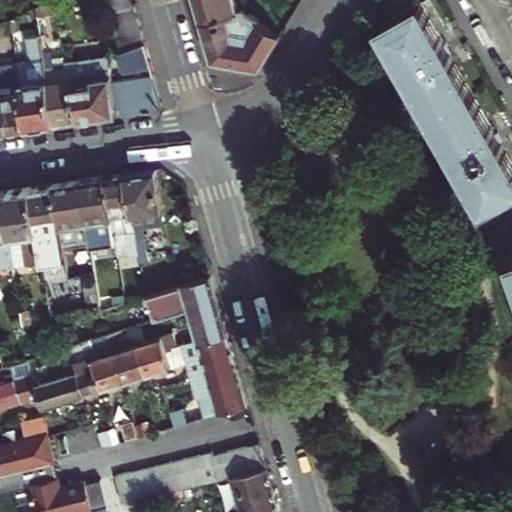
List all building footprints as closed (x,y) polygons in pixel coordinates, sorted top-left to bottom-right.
[(51,0),(43,0),(34,5),(37,21),(55,13),(51,0)] [(135,3),(134,0),(106,0),(109,10),(135,3)] [(236,0),(196,0),(206,33),(213,58),(238,62),(260,66),(280,33),(246,6),(239,9),(236,0)] [(135,3),(109,10),(113,23),(139,15),(135,3)] [(449,54),(420,3),(380,26),(484,207),(511,190),(511,163),(495,134),(449,54)] [(143,28),(139,15),(113,23),(117,35),(143,28)] [(143,28),(117,35),(121,48),(146,41),(143,28)] [(41,123),(55,121),(42,51),(39,32),(27,34),(31,58),(17,61),(18,67),(28,125),(41,123)] [(151,56),(146,41),(121,48),(125,63),(133,61),(151,56)] [(42,51),(55,121),(67,119),(80,117),(66,61),(53,63),(51,50),(42,51)] [(109,55),(66,61),(80,117),(118,112),(165,105),(151,56),(133,61),(137,76),(114,79),(109,55)] [(0,129),(3,129),(28,125),(18,67),(3,69),(2,64),(0,64),(0,129)] [(140,171),(125,173),(138,255),(150,253),(146,229),(166,226),(157,168),(140,171)] [(118,258),(138,255),(125,173),(115,174),(106,176),(115,241),(118,258)] [(90,244),(115,241),(106,176),(93,178),(80,180),(90,244)] [(90,244),(80,180),(68,181),(54,184),(63,248),(90,244)] [(45,280),(67,276),(63,248),(54,184),(43,185),(31,187),(41,257),(45,280)] [(13,261),(41,257),(31,187),(17,189),(2,191),(9,238),(13,261)] [(0,267),(13,265),(13,261),(9,238),(2,191),(0,191),(0,267)] [(213,275),(144,296),(152,320),(190,308),(219,298),(216,286),(213,275)] [(124,295),(125,302),(136,298),(136,293),(124,295)] [(219,298),(190,308),(199,339),(199,340),(229,332),(224,316),(219,298)] [(64,345),(79,339),(73,323),(58,329),(64,345)] [(179,345),(175,332),(168,334),(172,347),(179,345)] [(199,340),(205,359),(189,363),(193,375),(237,363),(233,347),(229,332),(199,340)] [(110,347),(106,334),(91,339),(93,346),(89,347),(102,388),(112,385),(125,381),(116,351),(112,352),(110,347)] [(172,347),(168,334),(140,344),(149,374),(163,370),(189,362),(189,363),(205,359),(199,340),(199,339),(179,345),(172,347)] [(91,339),(70,345),(86,393),(94,391),(102,388),(89,347),(93,346),(91,339)] [(149,374),(140,344),(116,351),(125,381),(138,377),(149,374)] [(44,402),(45,406),(65,400),(86,393),(70,345),(56,350),(29,358),(44,402)] [(38,404),(44,402),(29,358),(27,359),(12,364),(24,402),(30,400),(36,398),(38,404)] [(193,375),(205,418),(249,405),(241,378),(237,363),(193,375)] [(0,367),(0,409),(5,408),(24,402),(12,364),(0,367)] [(141,393),(129,396),(132,408),(133,410),(135,418),(147,415),(141,393)] [(112,414),(121,443),(141,437),(137,425),(135,418),(133,410),(132,408),(112,414)] [(176,427),(190,422),(187,411),(173,416),(176,427)] [(46,416),(23,422),(28,439),(0,446),(0,477),(27,470),(58,461),(46,416)] [(137,425),(141,437),(153,433),(149,422),(137,425)] [(101,433),(105,447),(121,443),(117,428),(101,433)] [(246,471),(268,466),(261,443),(240,449),(246,471)] [(228,452),(216,455),(221,478),(231,475),(246,471),(240,449),(228,452)] [(216,455),(215,452),(201,456),(208,481),(220,478),(221,478),(216,455)] [(194,485),(208,481),(201,456),(188,459),(194,485)] [(194,485),(188,459),(173,463),(179,488),(194,485)] [(88,484),(87,480),(64,487),(58,461),(27,470),(37,511),(84,511),(110,506),(104,480),(88,484)] [(166,492),(179,488),(173,463),(159,466),(166,492)] [(166,492),(159,466),(145,470),(151,495),(166,492)] [(246,471),(231,475),(236,493),(273,484),(271,477),(268,466),(246,471)] [(141,498),(151,495),(145,470),(130,474),(137,499),(141,498)] [(123,502),(137,499),(130,474),(116,477),(123,502)] [(231,475),(221,478),(220,478),(225,496),(236,493),(231,475)] [(110,506),(123,502),(116,477),(104,480),(110,506)] [(236,493),(241,510),(278,500),(276,492),(273,484),(236,493)] [(234,511),(241,510),(236,493),(225,496),(229,511),(234,511)] [(241,511),(281,511),(281,509),(278,500),(241,510),(241,511)]
